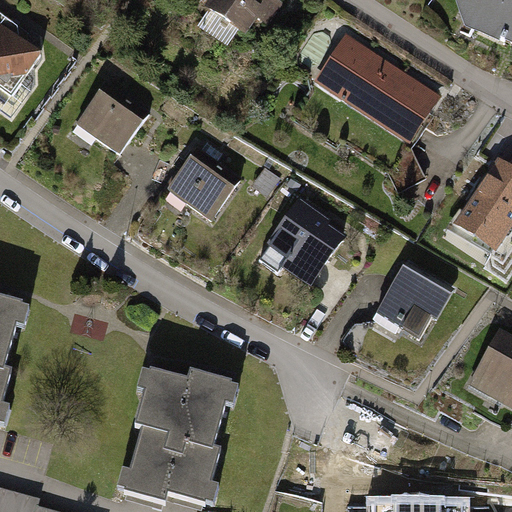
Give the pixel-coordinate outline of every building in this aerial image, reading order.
[(231,0),(234,2),(224,17),(267,45),(288,14),(265,0),(231,0)] [(511,0),(456,0),(455,2),(465,29),(503,46),(505,43),(511,45),(511,0)] [(42,56),(0,24),(0,88),(11,97),(42,56)] [(343,40),(314,85),(406,141),(408,145),(437,100),(343,40)] [(401,148),(406,141),(314,85),(293,120),(385,175),(395,196),(424,182),(410,153),(401,148)] [(147,123),(152,115),(108,88),(104,96),(147,123)] [(110,101),(87,133),(131,164),(154,132),(110,101)] [(500,164),(460,226),(495,251),(511,225),(511,168),(510,170),(500,164)] [(200,166),(175,204),(225,236),(249,199),(200,166)] [(296,221),(271,259),(320,291),(345,253),(296,221)] [(409,274),(455,297),(461,285),(415,262),(409,274)] [(410,278),(385,322),(434,350),(459,306),(410,278)] [(0,395),(5,375),(0,373),(0,372),(18,307),(0,302),(0,395)] [(511,351),(503,347),(479,395),(511,411),(511,351)] [(185,385),(147,375),(132,431),(139,433),(121,499),(161,510),(164,499),(201,509),(216,455),(210,454),(228,387),(187,376),(185,385)] [(37,501),(0,491),(0,511),(48,511),(35,508),(37,501)]
